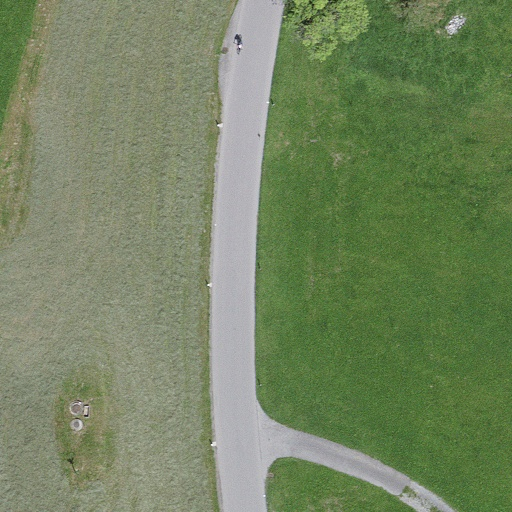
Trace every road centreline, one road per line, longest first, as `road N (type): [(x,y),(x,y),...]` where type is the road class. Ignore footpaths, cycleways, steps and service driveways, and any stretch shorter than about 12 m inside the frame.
road 1 (tertiary): [(271,0),(242,130),(235,435),(248,511)]
road 2 (track): [(235,435),(345,456),(432,511)]
